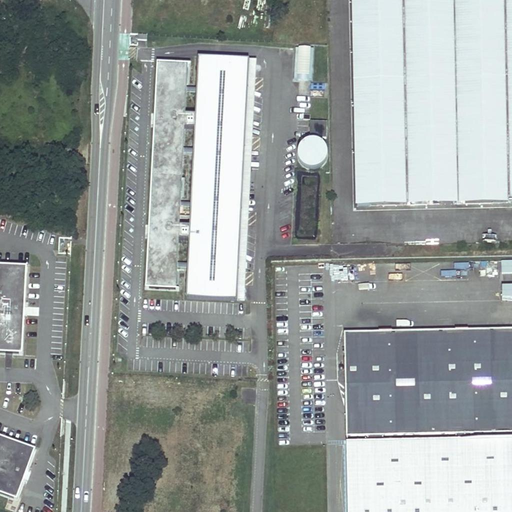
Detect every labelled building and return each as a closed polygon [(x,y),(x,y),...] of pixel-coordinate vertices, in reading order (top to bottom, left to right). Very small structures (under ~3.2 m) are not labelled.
[(511,0),(352,0),(355,206),(511,203),(511,0)] [(179,289),(178,294),(239,297),(251,57),(191,55),(191,62),(150,60),(139,287),(179,289)] [(0,346),(19,347),(24,263),(0,261),(0,346)] [(511,511),(511,329),(340,335),(344,511),(511,511)] [(0,495),(17,501),(35,450),(0,437),(0,495)]
